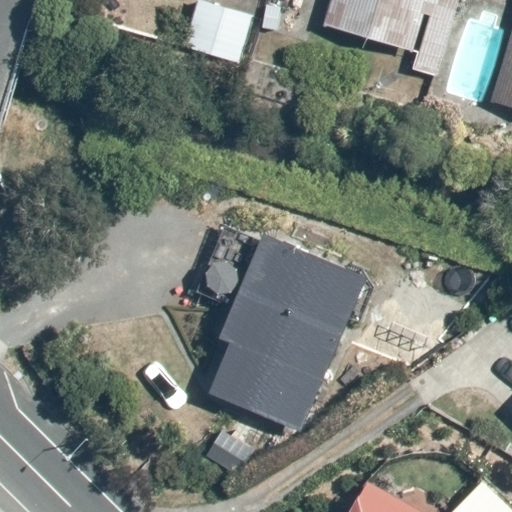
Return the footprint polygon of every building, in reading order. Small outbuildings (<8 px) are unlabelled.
[(258,15),(210,0),(200,0),(183,54),(239,73),(258,15)] [(332,0),(324,28),(409,52),(403,72),(440,82),(462,0),(332,0)] [(511,34),(491,103),(511,109),(511,34)] [(266,231),(216,342),(229,348),(208,395),(295,435),(367,277),(266,231)] [(418,511),(377,477),(347,511),(418,511)]
